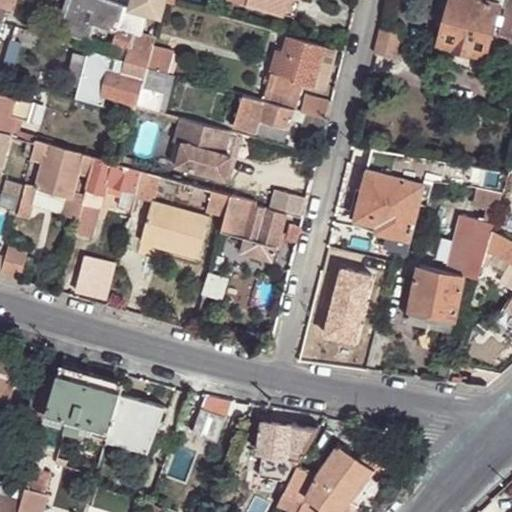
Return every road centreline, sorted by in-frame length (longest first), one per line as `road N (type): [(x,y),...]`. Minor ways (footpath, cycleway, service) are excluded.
road 1 (unclassified): [(374,0),(275,385)]
road 2 (residential): [(275,385),(0,310)]
road 3 (residential): [(490,448),(466,426),(419,408),(275,385)]
